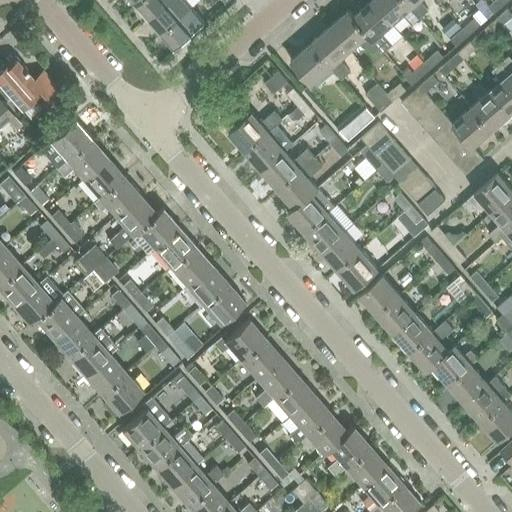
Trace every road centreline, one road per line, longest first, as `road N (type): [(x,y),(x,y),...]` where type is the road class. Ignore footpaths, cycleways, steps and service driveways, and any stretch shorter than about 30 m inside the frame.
road 1 (residential): [(498,511),(149,119)]
road 2 (residential): [(132,511),(0,360)]
road 3 (residential): [(149,119),(294,0)]
